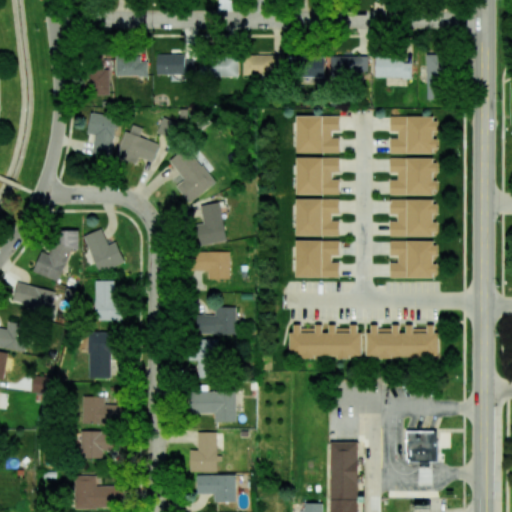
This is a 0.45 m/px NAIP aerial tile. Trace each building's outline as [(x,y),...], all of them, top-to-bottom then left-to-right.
[(157,74),(193,75),(193,59),(185,59),(185,54),(157,54),(157,74)] [(280,75),(280,55),(243,54),(243,74),(280,75)] [(428,99),(444,98),(443,54),(427,54),(428,99)] [(368,55),(329,56),(330,73),(368,72),(368,55)] [(115,75),(147,76),(148,57),(116,57),(115,75)] [(238,76),(238,58),(199,57),(199,76),(238,76)] [(312,58),(286,57),(286,77),(312,78),(312,58)] [(375,77),(412,78),(412,63),(400,62),(400,57),(376,57),(375,77)] [(109,95),(110,69),(100,69),(100,62),(90,62),(89,95),(109,95)] [(88,133),(95,134),(93,153),(112,155),(116,116),(90,113),(88,133)] [(296,152),(339,153),(340,138),(332,138),(332,130),(339,130),(339,116),(297,116),(296,152)] [(436,153),(436,116),(391,116),(390,131),(398,131),(398,138),(390,138),(390,153),(436,153)] [(142,128),(133,124),(130,132),(126,131),(116,156),(135,164),(138,156),(153,162),(159,144),(139,136),(142,128)] [(175,187),(190,203),(215,181),(185,147),(169,161),(185,179),(175,187)] [(296,194),(339,195),(339,180),(332,179),(332,172),(339,172),(339,158),(297,157),(296,194)] [(390,194),(436,195),(436,158),(390,158),(390,172),(397,172),(397,179),(390,179),(390,194)] [(339,199),(296,199),(296,235),(339,236),(339,221),(331,221),(331,213),(339,213),(339,199)] [(390,221),(390,236),(436,236),(436,213),(436,199),(390,199),(390,214),(398,214),(398,221),(390,221)] [(227,240),(219,201),(200,205),(204,223),(194,225),(199,246),(227,240)] [(33,271),(58,282),(72,247),(76,248),(81,235),(61,227),(50,254),(41,251),(33,271)] [(98,272),(124,263),(117,241),(108,245),(102,229),(85,235),(98,272)] [(338,277),(338,263),(331,262),(331,255),(339,255),(339,241),(296,240),(296,277),(338,277)] [(390,277),(435,277),(436,255),(437,241),(390,240),(390,255),(398,255),(398,262),(390,262),(390,277)] [(229,279),(230,252),(190,251),(190,270),(208,270),(208,279),(229,279)] [(96,320),(120,320),(119,280),(95,281),(96,320)] [(50,316),(56,291),(17,283),(13,301),(30,305),(28,312),(50,316)] [(236,307),(214,307),(214,315),(196,315),(195,334),(235,334),(236,307)] [(0,347),(25,352),(30,325),(8,321),(7,328),(0,327),(0,347)] [(291,357),(360,357),(360,324),(348,324),(348,326),(328,326),(328,333),(322,333),(322,325),(313,325),(313,326),(290,326),(291,357)] [(438,358),(438,325),(425,325),(425,327),(406,327),(406,332),(400,332),(400,325),(390,325),(390,326),(367,326),(367,357),(438,358)] [(88,377),(112,378),(113,332),(89,331),(88,377)] [(198,378),(219,377),(218,339),(192,339),(192,360),(198,360),(198,378)] [(0,378),(4,379),(8,352),(0,350),(0,378)] [(40,392),(49,392),(48,376),(39,376),(40,392)] [(214,422),(236,421),(235,391),(190,391),(191,413),(214,413),(214,422)] [(83,423),(120,424),(121,405),(105,404),(105,396),(83,396),(83,423)] [(112,450),(112,431),(81,430),(81,458),(103,458),(104,450),(112,450)] [(407,430),(407,461),(420,461),(429,461),(438,461),(438,441),(434,441),(434,430),(407,430)] [(217,470),(216,431),(197,432),(198,450),(189,450),(190,471),(217,470)] [(330,511),(357,511),(359,442),(331,442),(330,511)] [(429,484),(429,461),(420,461),(420,484),(429,484)] [(197,474),(196,493),(214,493),(213,502),(235,502),(236,475),(197,474)] [(75,508),(119,507),(119,485),(97,486),(96,475),(74,475),(75,508)] [(304,511),(322,511),(322,503),(305,503),(304,511)]
